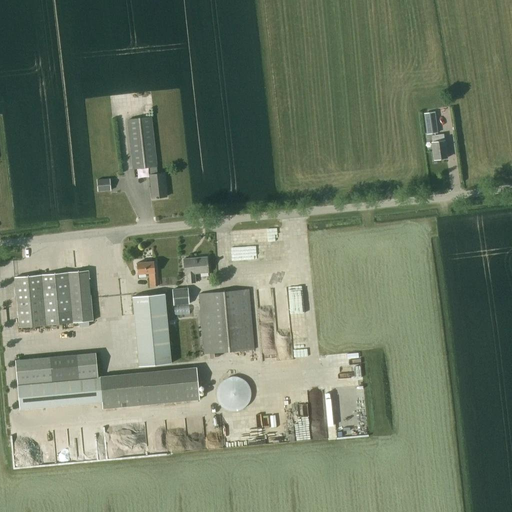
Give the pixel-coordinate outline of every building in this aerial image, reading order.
[(435,112),(424,114),(427,135),(438,133),(435,112)] [(152,117),(127,120),(133,169),(149,168),(150,175),(152,198),(167,197),(164,174),(157,174),(156,167),(157,167),(152,117)] [(434,160),(447,158),(445,141),(444,141),(444,135),(431,136),(432,143),(434,160)] [(111,191),(110,179),(97,180),(97,192),(111,191)] [(233,230),(233,244),(264,243),(263,229),(233,230)] [(188,283),(195,282),(195,274),(208,272),(207,257),(184,259),(185,274),(187,274),(188,283)] [(154,261),(136,263),(137,274),(149,273),(150,288),(156,287),(155,273),(154,261)] [(93,321),(89,270),(16,276),(21,329),(93,321)] [(425,276),(374,278),(377,398),(428,397),(425,276)] [(174,306),(190,304),(188,288),(172,289),(174,306)] [(255,350),(249,289),(199,294),(204,354),(255,350)] [(165,294),(132,297),(134,317),(167,314),(165,294)] [(277,359),(308,356),(304,309),(286,311),(287,320),(273,321),(274,328),(277,359)] [(15,360),(17,384),(98,377),(96,353),(15,360)] [(103,409),(200,400),(197,368),(100,377),(100,378),(101,392),(102,401),(103,409)] [(100,378),(100,377),(100,376),(98,377),(17,384),(20,409),(102,401),(101,392),(100,378)] [(230,377),(225,380),(222,382),(219,385),(218,388),(217,392),(217,395),(217,398),(219,403),(222,406),(226,409),(230,411),(236,411),(238,411),(241,409),(245,407),(249,403),(250,401),(251,398),(251,396),(251,394),(251,391),(250,388),(249,386),(246,382),(243,379),(239,377),(236,377),(230,377)]
